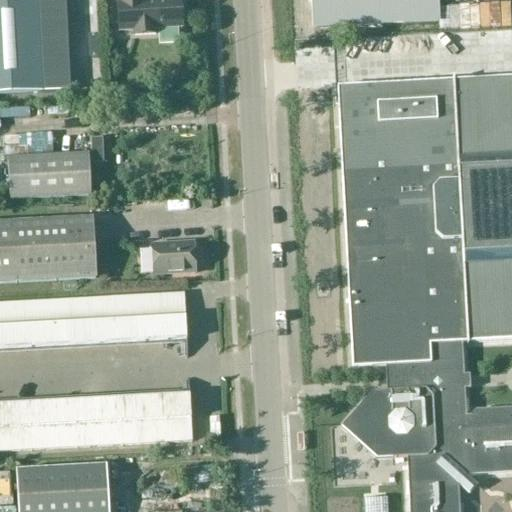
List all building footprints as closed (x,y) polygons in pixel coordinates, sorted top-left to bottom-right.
[(0,0),(0,96),(70,93),(65,0),(0,0)] [(118,0),(119,4),(116,4),(118,34),(132,33),(132,38),(156,37),(156,32),(181,30),(180,1),(143,3),(143,0),(118,0)] [(437,0),(312,0),(314,29),(439,23),(437,0)] [(407,460),(408,481),(409,511),(460,511),(459,486),(463,482),(467,477),(511,474),(511,410),(475,412),(471,417),(472,427),(467,427),(465,383),(463,345),(511,342),(511,79),(337,89),(352,370),(391,368),(392,393),(373,394),(341,430),(377,461),(407,460)] [(89,157),(8,161),(10,202),(91,198),(89,157)] [(92,220),(84,221),(0,225),(0,285),(95,281),(92,220)] [(153,277),(195,275),(194,245),(152,247),(153,277)] [(184,296),(160,298),(145,337),(163,344),(185,343),(186,360),(187,360),(184,296)] [(160,298),(137,299),(122,338),(141,345),(142,345),(145,337),(160,298)] [(115,300),(99,339),(118,346),(119,346),(122,338),(137,299),(115,300)] [(115,300),(69,302),(54,341),(72,348),(74,348),(77,340),(95,347),(96,347),(99,339),(115,300)] [(46,304),(31,342),(49,349),(51,349),(54,341),(69,302),(46,304)] [(28,351),(31,342),(46,304),(1,306),(0,307),(0,350),(4,352),(5,352),(8,344),(27,351),(28,351)] [(166,398),(162,407),(147,446),(192,443),(189,380),(188,380),(188,397),(166,398)] [(120,401),(117,409),(102,448),(147,446),(162,407),(144,400),(143,400),(140,407),(122,401),(120,401)] [(102,448),(117,409),(99,402),(97,402),(94,410),(79,449),(102,448)] [(52,404),(49,412),(33,452),(79,449),(94,410),(76,403),(74,403),(71,411),(54,404),(52,404)] [(33,452),(49,412),(30,405),(29,405),(26,414),(11,453),(33,452)] [(0,453),(11,453),(26,414),(8,407),(6,407),(3,415),(0,413),(0,453)] [(189,484),(211,483),(210,465),(188,466),(189,484)] [(108,511),(106,468),(16,473),(18,511),(108,511)] [(387,511),(387,500),(363,501),(363,511),(387,511)]
